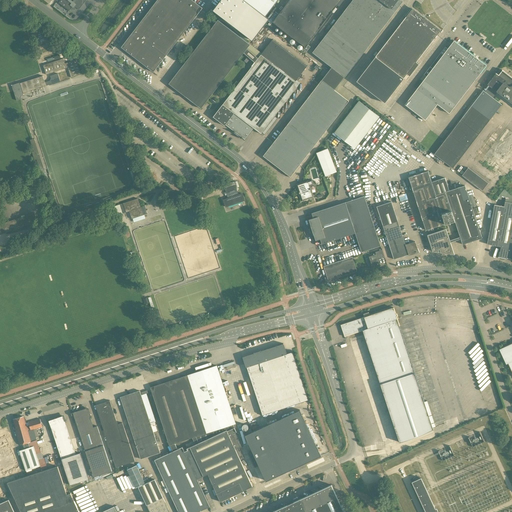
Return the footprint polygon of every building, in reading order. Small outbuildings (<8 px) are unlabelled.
[(60,0),(58,3),(69,11),(72,7),(73,8),(74,8),(75,7),(79,10),(85,0),(60,0)] [(202,8),(191,0),(157,0),(121,47),(153,72),(202,8)] [(269,19),(265,16),(277,0),(220,0),(213,10),(252,40),(269,19)] [(289,0),(279,14),(276,11),(268,21),(271,23),(273,22),(305,46),(340,0),(289,0)] [(352,0),(312,52),(331,67),(327,73),(340,82),(344,77),(402,1),(400,0),(352,0)] [(412,9),(375,56),(356,81),(385,103),(407,74),(409,76),(419,64),(416,62),(439,32),(435,29),(436,27),(412,9)] [(201,108),(243,53),(251,59),(254,55),(247,49),(250,44),(218,20),(169,84),(201,108)] [(225,125),(225,124),(245,139),(253,128),(261,134),(299,84),(295,81),(307,66),(272,39),(258,58),(254,55),(251,59),(255,62),(213,117),(225,125)] [(454,41),(448,49),(445,47),(424,75),(426,77),(405,105),(425,120),(437,104),(449,113),(486,65),(454,41)] [(66,68),(63,58),(43,65),(46,75),(66,68)] [(66,63),(71,78),(81,75),(76,60),(66,63)] [(511,77),(501,69),(501,70),(502,70),(498,75),(495,73),(496,73),(487,85),(489,86),(485,92),(483,90),(434,154),(450,166),(466,147),(487,119),(489,120),(492,116),(490,115),(499,103),(493,98),(497,92),(511,103),(511,77)] [(52,84),(60,81),(58,73),(50,76),(51,79),(50,80),(52,84)] [(290,177),(307,155),(348,101),(334,90),(340,82),(327,73),(263,156),(290,177)] [(23,93),(46,86),(43,76),(20,83),(20,84),(12,86),(12,85),(11,85),(16,101),(21,99),(21,97),(23,93)] [(355,148),(379,117),(358,101),(334,132),(355,148)] [(35,138),(31,139),(35,152),(39,151),(35,138)] [(336,171),(327,148),(316,153),(325,176),(336,171)] [(462,175),(482,191),(488,183),(468,167),(462,175)] [(449,191),(445,178),(431,182),(429,175),(432,174),(431,171),(428,172),(428,171),(408,177),(426,230),(427,229),(429,234),(427,235),(433,251),(439,252),(438,250),(439,249),(441,253),(454,255),(450,242),(461,239),(462,244),(482,238),(474,214),(478,213),(476,208),(472,209),(465,185),(449,191)] [(307,182),(307,181),(297,185),(299,192),(300,192),(301,194),(300,195),(302,200),(307,199),(314,197),(310,185),(313,184),(312,180),(307,182)] [(225,207),(244,200),(242,193),(238,194),(235,185),(224,189),(228,198),(223,200),(225,207)] [(313,218),(309,220),(310,225),(310,226),(309,227),(309,228),(310,228),(310,229),(310,230),(310,231),(310,232),(311,232),(311,233),(312,234),(312,235),(313,236),(314,235),(316,241),(320,239),(322,244),(355,233),(361,252),(380,246),(364,196),(312,213),(313,218)] [(145,206),(141,207),(138,198),(115,206),(118,215),(129,211),(131,219),(147,213),(145,206)] [(415,241),(405,244),(401,230),(391,202),(376,206),(394,259),(408,255),(418,251),(415,241)] [(511,202),(505,202),(504,206),(494,204),(488,240),(487,244),(497,246),(501,246),(499,256),(507,258),(511,259),(511,258),(511,202)] [(0,233),(27,225),(38,222),(35,213),(0,224),(0,233)] [(367,256),(369,260),(370,260),(372,266),(379,264),(378,258),(381,257),(384,256),(382,249),(378,250),(374,251),(374,253),(367,256)] [(352,257),(323,266),(328,281),(357,271),(352,257)] [(399,325),(397,319),(394,307),(369,315),(369,314),(367,313),(364,314),(364,316),(364,317),(341,325),(344,336),(363,330),(400,442),(417,436),(433,429),(399,325)] [(511,342),(499,349),(506,364),(508,363),(511,372),(511,342)] [(283,344),(243,357),(246,367),(247,367),(263,415),(301,402),(308,400),(293,351),(286,354),(283,344)] [(236,423),(235,423),(217,365),(150,387),(169,445),(170,445),(175,444),(175,443),(192,438),(236,423)] [(140,390),(120,397),(137,450),(139,455),(140,459),(160,453),(140,390)] [(110,400),(96,405),(116,467),(135,461),(133,457),(139,455),(137,450),(132,452),(122,423),(118,424),(110,400)] [(88,409),(86,408),(71,413),(74,423),(76,422),(94,477),(112,471),(97,426),(93,427),(90,418),(91,417),(88,415),(89,413),(88,409)] [(257,425),(243,432),(256,458),(254,458),(251,452),(248,453),(255,468),(258,466),(257,463),(258,463),(266,481),(321,455),(300,410),(272,422),(259,429),(257,425)] [(24,416),(13,419),(16,429),(15,429),(19,445),(22,444),(24,449),(30,447),(28,443),(32,442),(31,440),(32,439),(32,437),(30,438),(28,431),(26,426),(25,423),(24,416)] [(63,416),(49,420),(62,459),(70,485),(88,479),(80,453),(76,454),(63,416)] [(28,422),(25,423),(26,426),(28,431),(42,427),(40,419),(28,422)] [(237,423),(236,423),(192,438),(195,445),(190,447),(190,448),(188,449),(201,477),(208,474),(216,493),(220,502),(243,491),(252,487),(240,460),(244,458),(239,448),(243,446),(239,433),(236,432),(234,428),(232,429),(232,428),(238,426),(237,423)] [(0,495),(6,494),(2,482),(9,480),(7,474),(24,469),(13,437),(0,441),(0,495)] [(175,444),(170,445),(173,452),(154,460),(178,511),(198,511),(210,507),(197,479),(201,477),(188,449),(187,449),(188,450),(184,452),(182,447),(177,450),(175,444)] [(24,449),(19,451),(26,471),(40,466),(39,464),(45,463),(44,458),(38,459),(36,454),(33,446),(30,447),(24,449)] [(136,465),(127,469),(135,488),(145,483),(136,465)] [(20,511),(79,511),(70,493),(67,495),(57,466),(7,483),(20,511)] [(436,511),(426,490),(421,478),(412,482),(425,511),(436,511)] [(163,497),(157,485),(154,479),(139,487),(147,505),(149,511),(169,511),(163,497)] [(272,511),(344,511),(331,484),(272,511)] [(14,511),(9,500),(0,503),(0,511),(14,511)]
